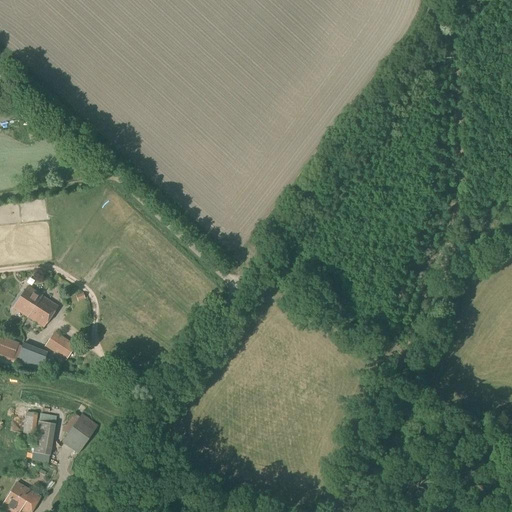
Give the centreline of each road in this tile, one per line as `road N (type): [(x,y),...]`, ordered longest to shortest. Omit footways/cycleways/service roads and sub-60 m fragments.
road 1 (tertiary): [(239,291),(426,45),(444,0)]
road 2 (unclassified): [(239,291),(0,74)]
road 3 (tertiary): [(74,511),(239,291)]
road 4 (unknown): [(155,403),(95,349),(87,290),(49,269),(0,272)]
